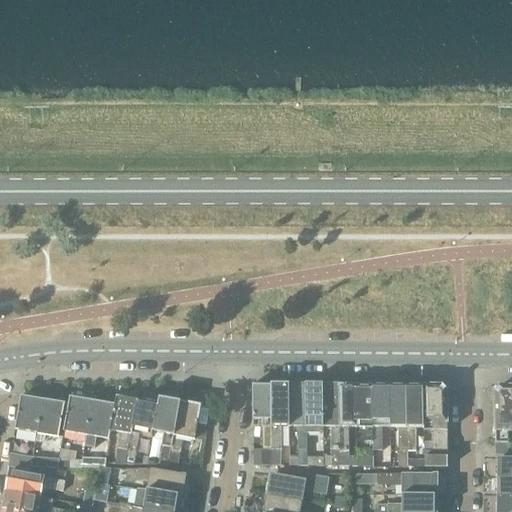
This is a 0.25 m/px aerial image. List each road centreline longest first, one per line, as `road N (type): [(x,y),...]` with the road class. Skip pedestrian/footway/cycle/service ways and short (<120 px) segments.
road 1 (secondary): [(511,192),(0,192)]
road 2 (tertiary): [(0,362),(75,349),(235,351)]
road 3 (tertiary): [(235,351),(465,355)]
road 4 (residential): [(221,511),(235,351)]
road 5 (residential): [(464,511),(465,355)]
